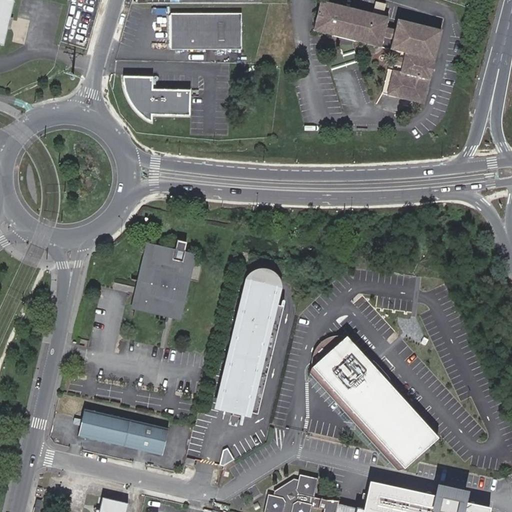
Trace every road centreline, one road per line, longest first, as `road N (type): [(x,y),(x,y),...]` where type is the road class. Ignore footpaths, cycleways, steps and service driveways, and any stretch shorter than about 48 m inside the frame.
road 1 (tertiary): [(454,168),(274,174),(126,155)]
road 2 (tertiary): [(127,197),(154,184),(421,192)]
road 3 (residential): [(31,454),(217,495)]
road 4 (residential): [(67,294),(31,454)]
road 5 (trunk): [(421,192),(482,203),(511,260)]
